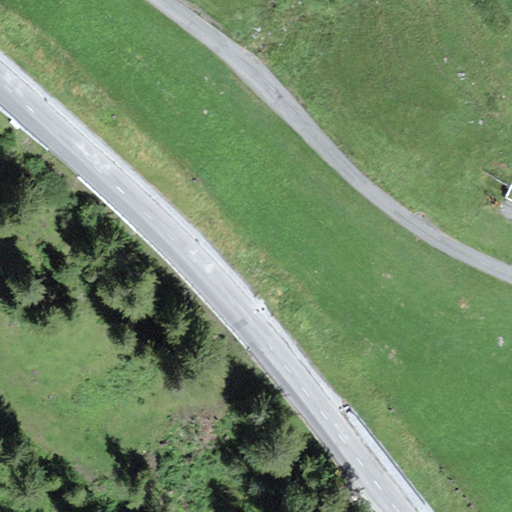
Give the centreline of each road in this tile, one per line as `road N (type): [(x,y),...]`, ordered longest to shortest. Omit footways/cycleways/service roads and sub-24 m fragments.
road 1 (primary): [(0,83),(203,270),(398,511)]
road 2 (unclassified): [(162,0),(232,52),(396,211),(511,274)]
